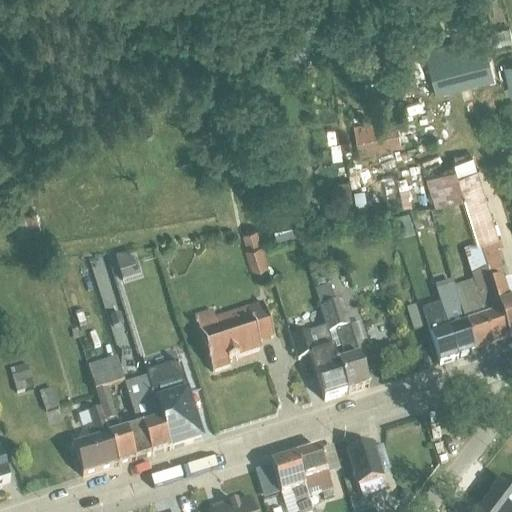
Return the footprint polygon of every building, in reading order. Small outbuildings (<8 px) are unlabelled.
[(311,30),(282,47),(293,66),(322,49),(311,30)] [(482,35),(425,51),(437,95),(494,80),(482,35)] [(227,90),(233,117),(241,116),(235,88),(227,90)] [(251,91),(256,110),(271,106),(267,88),(251,91)] [(394,118),(354,126),(360,156),(442,140),(435,110),(422,112),(424,118),(416,120),(418,130),(398,134),(394,118)] [(228,157),(220,159),(225,182),(233,180),(234,181),(259,176),(252,143),(234,146),(236,153),(228,155),(228,157)] [(278,178),(274,157),(265,158),(270,180),(278,178)] [(477,170),(473,157),(454,163),(456,169),(426,178),(435,208),(464,198),(480,247),(509,343),(511,341),(511,285),(510,279),(504,281),(496,254),(503,252),(499,240),(500,240),(478,170),(477,170)] [(340,223),(355,220),(349,182),(333,184),(340,223)] [(364,190),(354,192),(358,217),(369,216),(364,190)] [(298,224),(294,201),(249,211),(252,225),(273,221),(274,227),(298,224)] [(511,232),(505,205),(495,208),(502,234),(511,232)] [(402,235),(414,231),(408,213),(396,216),(402,235)] [(27,220),(14,223),(18,239),(41,234),(36,214),(26,216),(27,220)] [(275,230),(277,239),(300,235),(298,225),(275,230)] [(245,250),(252,271),(268,266),(261,245),(257,230),(243,235),(247,249),(245,250)] [(475,354),(509,343),(480,247),(464,252),(473,282),(455,288),(475,354)] [(130,254),(114,260),(119,275),(135,270),(130,254)] [(413,285),(402,288),(410,313),(420,309),(413,285)] [(475,354),(455,288),(454,285),(435,291),(441,306),(460,359),(475,354)] [(347,396),(369,389),(356,346),(350,327),(342,303),(337,305),(331,286),(317,290),(330,334),(336,332),(346,362),(338,365),(347,396)] [(259,345),(274,340),(262,305),(215,321),(212,313),(194,319),(213,375),(230,369),(228,363),(261,352),(259,345)] [(440,366),(460,359),(441,306),(422,312),(440,366)] [(361,324),(350,327),(356,346),(367,342),(361,324)] [(311,335),(291,341),(298,362),(317,356),(311,335)] [(151,457),(139,428),(121,434),(116,420),(117,420),(108,389),(124,384),(117,360),(89,369),(96,392),(95,393),(100,410),(119,467),(151,457)] [(324,369),(315,372),(325,403),(347,396),(338,365),(338,364),(324,369)] [(34,390),(28,365),(10,371),(16,395),(34,390)] [(170,451),(201,442),(177,366),(147,375),(148,379),(170,451)] [(151,457),(170,451),(148,379),(125,386),(139,428),(151,457)] [(40,394),(46,413),(59,409),(54,390),(40,394)] [(442,413),(446,427),(469,419),(465,406),(442,413)] [(83,479),(119,467),(100,410),(79,416),(83,430),(88,428),(93,443),(73,449),(83,479)] [(383,446),(371,450),(379,475),(391,471),(383,446)] [(333,447),(320,451),(328,475),(341,472),(333,447)] [(362,499),(385,492),(379,475),(371,450),(371,447),(348,455),(359,489),(362,499)] [(308,501),(333,493),(328,475),(320,451),(294,459),(308,501)] [(0,453),(0,488),(1,489),(1,485),(9,483),(0,453)] [(311,511),(308,501),(294,459),(271,466),(272,468),(280,494),(285,511),(311,511)] [(272,468),(255,474),(263,500),(280,494),(272,468)] [(211,510),(211,511),(253,511),(250,501),(227,508),(226,506),(211,510)]
